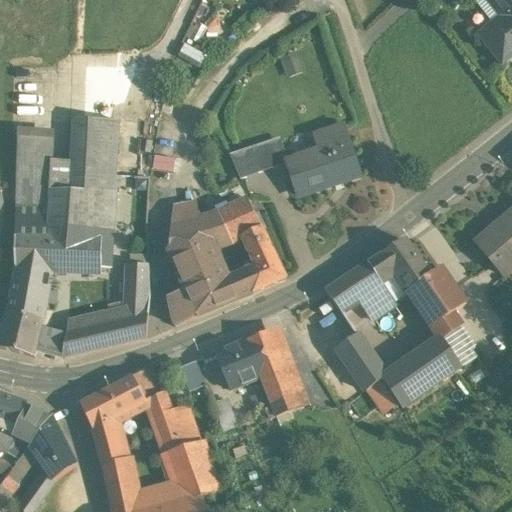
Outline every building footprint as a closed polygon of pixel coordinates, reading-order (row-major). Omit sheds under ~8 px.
[(506,15),(494,0),(477,0),(474,2),(493,26),(506,15)] [(511,56),(511,0),(494,0),(506,15),(493,26),(479,37),(502,65),(511,56)] [(295,51),(278,58),(288,81),(304,74),(295,51)] [(50,192),(15,191),(14,270),(7,314),(41,322),(50,270),(100,270),(100,262),(109,262),(110,243),(111,243),(115,189),(119,189),(119,179),(114,179),(118,122),(73,121),(71,162),(69,193),(50,192)] [(341,129),(316,138),(321,152),(287,163),(299,198),(358,178),(341,129)] [(16,134),(15,191),(50,192),(69,193),(71,162),(52,161),(52,132),(16,134)] [(267,144),(251,149),(260,174),(274,169),(267,144)] [(251,149),(229,156),(240,181),(260,174),(251,149)] [(192,223),(171,227),(169,261),(215,251),(215,250),(231,245),(242,240),(260,230),(247,202),(216,216),(192,223)] [(189,208),(173,210),(171,227),(192,223),(189,208)] [(511,213),(476,243),(493,263),(496,261),(507,274),(511,269),(511,213)] [(286,280),(260,230),(242,240),(255,267),(243,272),(252,294),(286,280)] [(404,241),(368,265),(379,283),(380,282),(394,303),(407,293),(408,294),(430,278),(429,277),(404,241)] [(215,251),(172,260),(186,292),(169,299),(174,328),(237,301),(228,279),(215,250),(215,251)] [(368,265),(325,294),(340,314),(358,302),(370,319),(394,303),(380,282),(379,283),(368,265)] [(148,266),(126,266),(125,299),(149,297),(148,266)] [(441,269),(429,277),(430,278),(408,294),(407,294),(430,328),(433,326),(452,314),(452,313),(457,310),(465,304),(441,269)] [(243,272),(228,279),(237,301),(252,294),(243,272)] [(124,321),(67,335),(61,359),(64,360),(146,340),(145,340),(149,297),(125,299),(124,321)] [(433,326),(441,339),(460,325),(460,326),(474,347),(479,345),(457,310),(452,313),(452,314),(433,326)] [(7,314),(6,314),(0,337),(0,350),(34,359),(40,333),(42,323),(7,314)] [(474,347),(460,326),(460,325),(441,339),(460,367),(461,367),(475,358),(470,350),(474,347)] [(311,405),(281,327),(269,332),(280,358),(257,367),(260,378),(271,407),(275,418),(311,405)] [(269,332),(247,341),(257,367),(280,358),(269,332)] [(53,334),(40,333),(34,359),(47,361),(61,359),(67,335),(53,334)] [(389,373),(361,333),(354,336),(336,349),(365,392),(368,390),(382,380),(381,379),(389,373)] [(389,373),(381,379),(382,380),(388,389),(401,408),(460,367),(441,339),(389,373)] [(247,341),(215,354),(229,391),(260,378),(257,367),(247,341)] [(205,387),(194,363),(179,369),(189,393),(205,387)] [(149,370),(132,378),(146,404),(148,403),(154,419),(171,412),(164,393),(162,394),(149,370)] [(132,378),(80,406),(93,432),(111,422),(146,404),(132,378)] [(382,380),(368,390),(374,399),(388,389),(382,380)] [(0,397),(0,423),(0,424),(0,430),(1,431),(13,436),(26,408),(11,401),(0,397)] [(223,401),(212,405),(218,419),(231,413),(226,401),(223,401)] [(275,418),(271,407),(265,410),(269,420),(275,418)] [(50,421),(26,408),(13,436),(1,431),(0,432),(0,447),(4,451),(7,453),(13,445),(17,438),(31,445),(32,445),(50,421)] [(231,413),(218,419),(221,434),(244,424),(238,411),(231,413)] [(189,412),(173,417),(171,412),(154,419),(183,501),(200,497),(201,499),(218,494),(189,412)] [(75,468),(52,422),(50,421),(32,445),(31,445),(28,449),(45,473),(30,492),(41,503),(54,483),(75,468)] [(121,461),(120,455),(111,422),(93,432),(112,511),(140,511),(126,460),(121,461)] [(17,438),(13,445),(27,452),(28,449),(31,445),(17,438)] [(0,460),(0,473),(1,475),(0,476),(0,482),(3,484),(7,479),(13,470),(0,460)] [(3,484),(0,487),(0,509),(10,498),(5,495),(14,484),(7,479),(3,484)] [(34,511),(41,503),(30,492),(18,508),(22,511),(34,511)] [(143,511),(204,511),(201,499),(200,497),(183,501),(143,511)]
